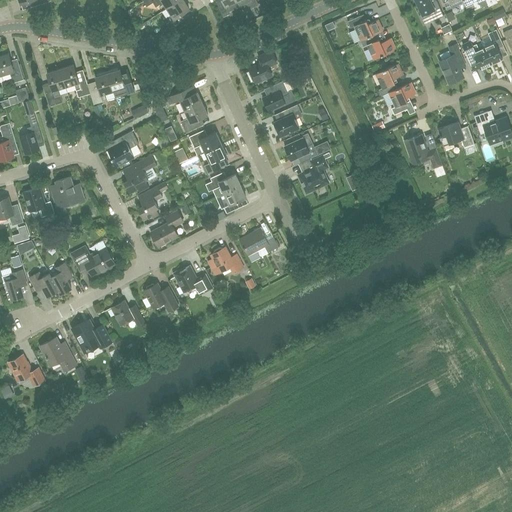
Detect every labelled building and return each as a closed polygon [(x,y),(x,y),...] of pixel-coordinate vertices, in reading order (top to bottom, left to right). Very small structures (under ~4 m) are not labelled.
[(145,0),(143,1),(146,7),(153,2),(156,6),(163,2),(167,9),(180,0),(145,0)] [(182,0),(180,0),(167,9),(171,15),(165,18),(168,23),(166,24),(169,29),(183,20),(180,15),(189,10),(182,0)] [(236,1),(235,0),(219,0),(215,2),(223,17),(228,15),(227,12),(239,7),(236,1)] [(249,0),(235,0),(236,1),(238,0),(243,0),(248,10),(253,8),(249,0)] [(416,0),(423,14),(421,15),(425,23),(433,20),(444,15),(438,1),(433,4),(431,0),(416,0)] [(465,6),(466,6),(463,0),(442,0),(447,10),(463,2),(465,6)] [(455,18),(451,11),(445,13),(448,21),(455,18)] [(361,40),(378,32),(383,30),(377,19),(368,23),(366,20),(363,21),(361,15),(348,21),(351,28),(354,26),(361,40)] [(332,22),(325,25),(328,30),(329,29),(334,27),(332,22)] [(511,29),(511,28),(503,32),(506,38),(511,51),(511,29)] [(485,47),(492,63),(503,58),(498,47),(504,45),(497,29),(489,33),(493,43),(485,47)] [(378,32),(361,40),(364,46),(367,45),(374,59),(396,49),(390,38),(381,42),(379,38),(376,40),(373,35),(378,32)] [(492,63),(485,47),(479,50),(476,44),(473,45),(471,41),(463,45),(475,70),(481,67),(481,68),(492,63)] [(457,63),(464,60),(456,44),(450,47),(454,55),(440,61),(450,82),(463,76),(457,63)] [(268,67),(277,63),(271,50),(258,56),(261,62),(249,68),(256,83),(272,76),(268,67)] [(0,55),(0,70),(1,75),(9,73),(13,83),(24,80),(19,64),(12,66),(8,53),(0,55)] [(382,96),(385,94),(389,92),(394,90),(391,84),(395,82),(393,79),(403,74),(398,64),(376,74),(382,88),(379,89),(382,96)] [(78,97),(90,94),(86,80),(78,82),(73,65),(60,69),(65,87),(74,84),(78,97)] [(120,69),(118,70),(118,69),(116,68),(107,71),(115,98),(134,92),(127,69),(120,71),(120,69)] [(65,87),(60,69),(47,73),(52,90),(45,93),(49,107),(62,102),(58,89),(65,87)] [(99,90),(92,92),(96,104),(115,98),(107,71),(97,74),(97,75),(97,76),(95,77),(99,90)] [(291,90),(287,91),(283,82),(274,86),(276,92),(263,99),(269,111),(285,104),(285,105),(295,100),(291,90)] [(389,92),(395,106),(392,108),(395,114),(407,108),(405,103),(408,101),(406,98),(416,93),(411,82),(394,90),(389,92)] [(166,98),(169,105),(180,100),(185,111),(203,103),(197,92),(194,85),(166,98)] [(34,112),(30,100),(26,87),(15,91),(19,103),(23,102),(27,115),(34,112)] [(203,103),(185,111),(188,118),(180,121),(183,127),(186,133),(200,127),(197,121),(208,115),(203,103)] [(292,115),(300,111),(297,105),(284,111),(287,117),(274,123),(280,137),(299,128),(292,115)] [(319,113),(323,121),(328,118),(325,110),(319,113)] [(474,116),(478,126),(473,128),(476,136),(485,132),(489,144),(511,135),(511,134),(505,117),(492,122),(488,111),(474,116)] [(464,147),(475,143),(468,126),(461,128),(459,121),(439,128),(441,135),(440,135),(441,138),(442,137),(445,145),(453,142),(454,144),(459,142),(459,140),(461,139),(464,147)] [(0,161),(14,157),(10,147),(16,145),(12,131),(10,123),(1,125),(0,127),(2,134),(1,134),(2,136),(0,136),(0,161)] [(410,133),(424,133),(424,123),(410,123),(410,133)] [(35,135),(40,134),(37,125),(27,128),(29,134),(19,137),(25,154),(39,149),(35,135)] [(198,155),(222,144),(216,132),(207,136),(205,130),(189,137),(198,155)] [(129,149),(139,144),(132,131),(116,140),(119,145),(108,151),(112,158),(111,159),(115,166),(133,156),(129,149)] [(296,138),(297,141),(284,147),(291,160),(298,157),(301,163),(317,155),(307,133),(296,138)] [(434,167),(441,164),(436,148),(428,151),(422,134),(405,140),(413,164),(431,158),(434,167)] [(222,144),(198,155),(202,164),(206,173),(221,166),(223,166),(223,165),(220,159),(225,156),(227,156),(226,155),(228,154),(225,147),(223,148),(222,144)] [(322,155),(310,161),(313,167),(302,173),(298,175),(306,193),(328,182),(326,177),(322,169),(328,166),(324,159),(331,156),(329,152),(322,155)] [(124,183),(130,194),(139,190),(140,192),(149,187),(145,181),(149,179),(145,172),(157,166),(152,155),(123,170),(128,181),(124,183)] [(216,197),(224,193),(241,186),(235,174),(227,178),(224,172),(211,179),(215,188),(212,189),(216,197)] [(75,192),(73,185),(70,178),(56,182),(60,196),(54,198),(59,215),(66,213),(63,205),(84,199),(81,190),(75,192)] [(169,188),(166,182),(138,197),(143,206),(138,209),(144,220),(151,216),(152,219),(159,215),(156,209),(158,208),(154,201),(163,197),(161,192),(169,188)] [(241,186),(224,193),(227,200),(222,203),(227,213),(240,207),(238,202),(246,198),(241,186)] [(30,211),(31,211),(34,219),(42,217),(55,213),(51,201),(44,203),(39,187),(24,192),(30,211)] [(12,226),(24,222),(18,204),(12,206),(9,197),(0,199),(0,219),(9,216),(12,226)] [(187,204),(182,207),(185,215),(191,212),(187,204)] [(173,227),(183,221),(177,211),(166,217),(169,223),(151,232),(158,247),(178,236),(173,227)] [(62,230),(72,227),(68,215),(58,218),(62,230)] [(251,260),(253,261),(259,257),(268,252),(272,250),(273,252),(277,250),(276,248),(279,247),(272,235),(265,238),(260,228),(240,239),(251,260)] [(85,246),(71,254),(80,272),(88,268),(91,274),(105,267),(106,269),(115,264),(106,247),(90,255),(85,246)] [(214,251),(213,253),(211,254),(213,258),(207,261),(215,275),(220,272),(230,267),(234,273),(243,268),(236,254),(231,257),(225,247),(222,248),(220,247),(214,251)] [(11,257),(14,268),(22,265),(19,255),(11,257)] [(51,277),(58,290),(60,294),(72,288),(67,279),(72,277),(65,263),(56,268),(58,273),(51,277)] [(200,295),(213,288),(205,274),(196,279),(189,266),(178,272),(179,274),(176,276),(185,292),(195,286),(200,295)] [(21,287),(27,285),(22,270),(12,273),(2,277),(4,282),(6,282),(12,299),(24,296),(21,287)] [(47,296),(58,290),(51,277),(49,273),(42,277),(39,272),(30,277),(37,291),(43,288),(47,296)] [(249,289),(256,285),(252,277),(245,281),(249,289)] [(161,289),(157,283),(144,290),(148,297),(143,300),(147,307),(152,305),(154,308),(164,302),(169,311),(178,306),(167,286),(161,289)] [(138,325),(145,321),(135,304),(128,308),(125,301),(112,308),(121,325),(134,318),(138,325)] [(94,329),(89,320),(72,329),(84,351),(98,343),(101,348),(112,342),(103,325),(94,329)] [(68,370),(77,365),(67,346),(61,349),(55,337),(40,346),(51,366),(59,362),(62,367),(65,366),(68,370)] [(108,353),(110,356),(118,352),(116,348),(108,353)] [(35,386),(45,381),(38,369),(32,373),(22,355),(9,363),(19,381),(29,376),(35,386)] [(0,390),(0,391),(2,396),(4,400),(6,399),(6,400),(14,395),(9,385),(0,390),(1,391),(0,390)]
